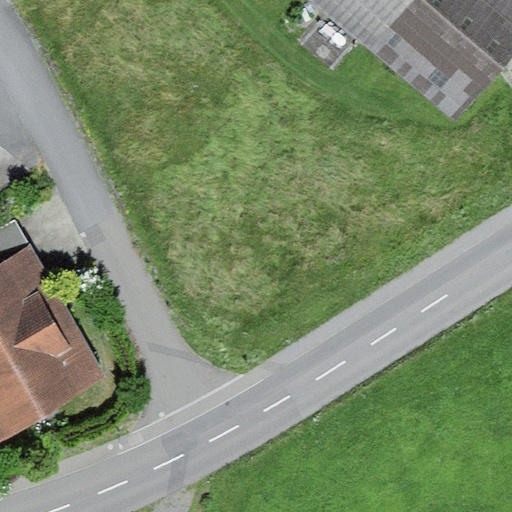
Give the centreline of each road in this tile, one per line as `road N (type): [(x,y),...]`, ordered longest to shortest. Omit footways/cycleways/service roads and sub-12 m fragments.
road 1 (residential): [(200,443),(0,44)]
road 2 (tertiary): [(200,443),(511,251)]
road 3 (tertiary): [(44,511),(200,443)]
